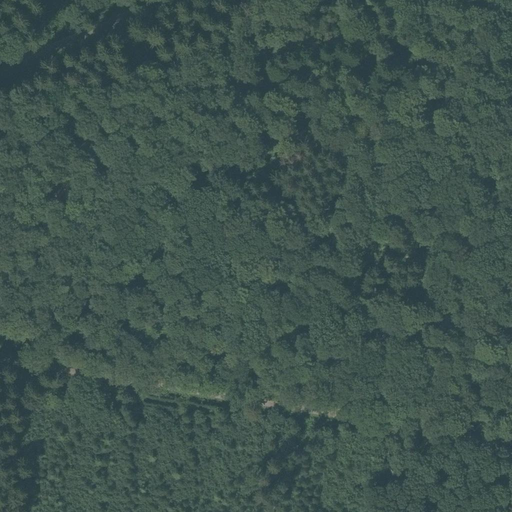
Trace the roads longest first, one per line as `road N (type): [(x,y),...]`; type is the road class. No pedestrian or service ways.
road 1 (track): [(511,445),(0,362)]
road 2 (track): [(165,0),(0,71)]
